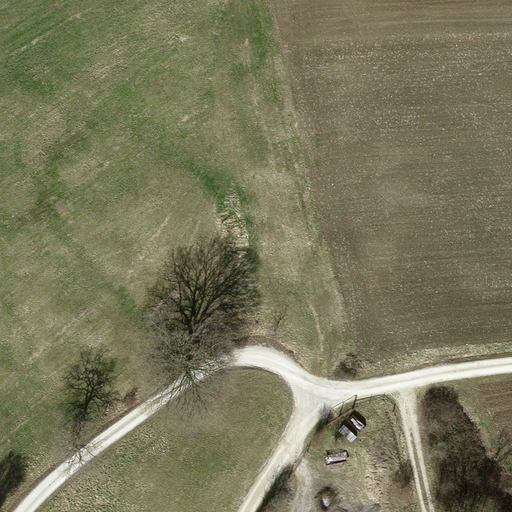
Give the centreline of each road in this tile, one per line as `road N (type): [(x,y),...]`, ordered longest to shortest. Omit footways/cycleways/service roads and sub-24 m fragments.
road 1 (track): [(317,396),(280,359),(232,357),(74,460),(26,511)]
road 2 (track): [(511,370),(317,396)]
road 3 (track): [(317,396),(248,511)]
road 4 (track): [(429,511),(401,381)]
